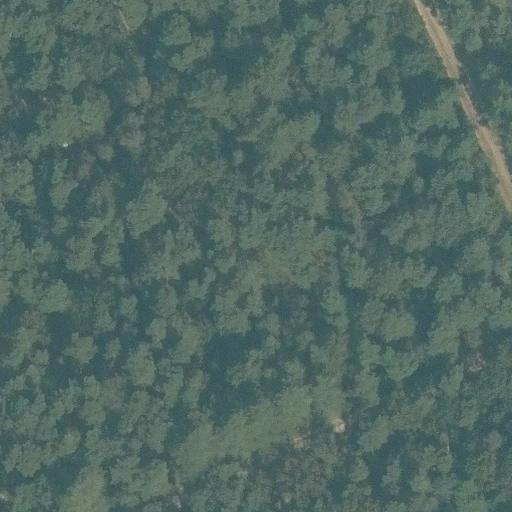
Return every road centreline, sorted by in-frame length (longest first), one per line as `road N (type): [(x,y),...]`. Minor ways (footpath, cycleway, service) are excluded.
road 1 (track): [(159,511),(511,335)]
road 2 (track): [(432,0),(511,174)]
